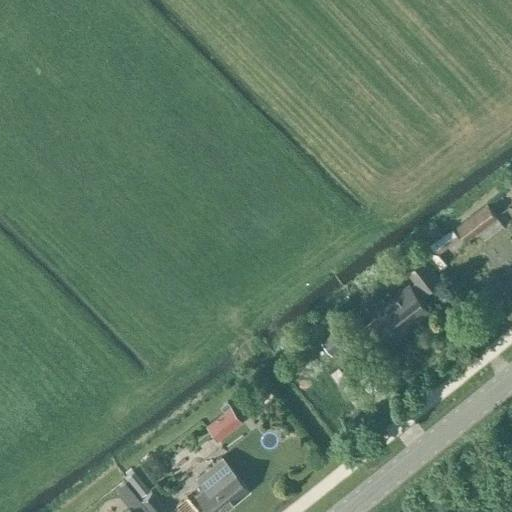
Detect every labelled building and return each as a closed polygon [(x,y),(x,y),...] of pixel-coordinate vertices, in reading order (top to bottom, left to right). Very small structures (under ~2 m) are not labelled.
[(498,217),(487,202),(456,226),(467,240),(498,217)] [(409,285),(372,314),(393,341),(414,324),(415,326),(432,313),(418,296),(440,280),(423,259),(408,271),(415,281),(410,285),(409,285)] [(364,332),(350,313),(330,328),(343,347),(364,332)] [(219,511),(247,490),(220,457),(195,477),(204,487),(195,494),(209,511),(219,511)] [(150,491),(141,499),(151,511),(154,511),(162,506),(150,491)] [(198,511),(186,496),(174,505),(179,511),(198,511)]
